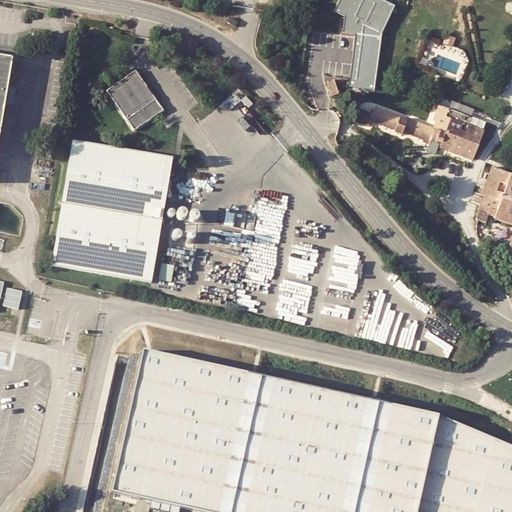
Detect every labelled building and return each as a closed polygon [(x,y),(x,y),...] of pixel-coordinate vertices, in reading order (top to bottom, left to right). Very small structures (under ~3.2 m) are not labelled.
[(350,78),(350,85),(375,88),(383,29),(394,4),(384,0),(339,0),(336,8),(346,13),(344,31),(356,32),(350,78)] [(231,14),(229,18),(237,23),(239,18),(231,14)] [(49,34),(31,31),(30,39),(48,42),(49,34)] [(459,37),(447,33),(444,40),(443,43),(455,47),(457,43),(459,37)] [(0,109),(9,58),(0,56),(0,109)] [(134,73),(107,91),(135,131),(164,111),(136,71),(134,73)] [(338,83),(330,85),(334,105),(342,103),(338,83)] [(431,141),(441,145),(442,145),(446,134),(451,119),(446,116),(448,109),(441,107),(434,127),(408,118),(407,120),(375,107),(373,113),(362,109),(357,121),(369,125),(371,120),(396,129),(395,131),(402,134),(403,131),(424,139),(423,141),(430,144),(431,141)] [(454,112),(448,109),(446,116),(451,119),(454,112)] [(482,136),(484,131),(451,119),(446,134),(442,145),(441,145),(441,147),(473,159),(482,136)] [(173,156),(73,139),(56,247),(53,265),(152,281),(170,171),(173,156)] [(511,173),(493,166),(483,193),(501,202),(497,211),(488,208),(479,204),(477,210),(475,220),(485,224),(488,215),(511,224),(511,237),(505,254),(511,256),(511,173)] [(501,202),(483,193),(479,204),(488,208),(497,211),(501,202)] [(186,213),(184,212),(183,212),(181,212),(179,213),(178,214),(177,215),(177,217),(177,219),(178,220),(179,221),(181,222),(182,222),(184,222),(186,221),(187,220),(187,218),(187,216),(187,215),(186,213)] [(191,214),(190,215),(189,216),(188,217),(188,219),(189,221),(190,222),(192,223),(193,223),(195,223),(197,222),(198,221),(199,219),(199,218),(198,216),(197,215),(196,214),(194,213),(193,213),(191,214)] [(175,233),(173,234),(172,235),(172,237),(172,239),(173,240),(174,242),(175,243),(177,243),(179,243),(180,242),(182,241),(182,239),(182,237),(182,236),(181,234),(180,233),(178,233),(176,233),(175,233)] [(189,234),(188,235),(187,236),(186,238),(186,239),(187,241),(188,243),(189,243),(191,244),(193,244),(195,243),(196,241),(196,240),(197,238),(196,236),(195,235),(194,234),(192,233),(191,233),(189,234)] [(158,265),(155,281),(167,283),(170,267),(158,265)] [(23,290),(7,288),(2,306),(7,308),(18,310),(23,290)] [(153,353),(143,351),(110,493),(184,511),(511,511),(511,447),(439,416),(375,402),(371,401),(258,376),(153,353)]
